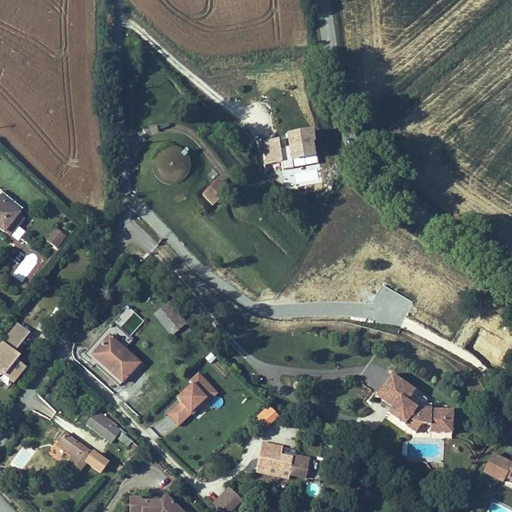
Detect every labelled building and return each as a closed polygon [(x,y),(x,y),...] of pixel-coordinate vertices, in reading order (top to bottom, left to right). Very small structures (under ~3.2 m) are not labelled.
[(313,128),(286,132),(288,146),(281,148),(279,138),(261,141),(266,172),(319,164),(313,128)] [(152,165),(151,169),(151,173),(152,176),(153,179),(155,182),(158,185),(160,187),(164,189),(167,190),(171,190),(174,190),(178,189),(181,187),(184,185),(186,183),(188,180),(190,177),(190,173),(191,170),(190,166),(189,163),(188,159),(185,157),(183,154),(180,152),(176,151),(173,150),(169,150),(166,151),(163,152),(159,154),(157,156),(154,159),(153,162),(152,165)] [(204,199),(214,210),(227,198),(216,187),(204,199)] [(0,201),(0,234),(3,237),(5,235),(18,221),(20,218),(0,201)] [(25,227),(18,221),(5,235),(12,242),(25,227)] [(58,225),(51,235),(58,241),(66,231),(58,225)] [(127,344),(145,320),(125,306),(107,330),(127,344)] [(183,344),(192,336),(168,307),(153,320),(170,340),(176,336),(183,344)] [(17,323),(3,340),(16,350),(30,333),(17,323)] [(92,368),(94,366),(122,390),(141,367),(116,347),(120,342),(114,336),(110,340),(104,335),(82,360),(92,368)] [(17,360),(21,355),(2,341),(0,343),(0,380),(11,389),(27,367),(17,360)] [(375,375),(380,369),(371,363),(360,378),(375,389),(382,380),(375,375)] [(200,374),(174,397),(179,402),(166,414),(178,428),(217,393),(200,374)] [(410,435),(417,427),(425,428),(424,435),(439,437),(441,419),(426,418),(427,413),(427,407),(422,406),(423,401),(391,374),(374,394),(389,407),(396,413),(391,419),(410,435)] [(389,407),(384,413),(391,419),(396,413),(389,407)] [(449,415),(427,413),(426,418),(441,419),(439,437),(446,437),(449,415)] [(87,430),(111,447),(114,443),(127,452),(131,445),(119,436),(120,435),(96,418),(87,430)] [(69,471),(80,479),(94,459),(77,446),(69,457),(76,463),(69,471)] [(511,486),(511,460),(511,461),(492,452),(483,472),(511,486)] [(281,459),(263,455),(259,471),(270,474),(267,484),(289,490),(290,485),(304,489),(308,472),(291,467),(290,473),(279,470),(280,464),(281,459)] [(290,473),(291,467),(280,464),(279,470),(290,473)] [(267,484),(270,474),(259,471),(256,482),(267,484)] [(421,486),(412,496),(424,506),(432,496),(421,486)] [(215,511),(236,511),(242,506),(229,493),(213,509),(215,511)] [(138,506),(138,511),(177,511),(164,500),(158,506),(138,506)]
